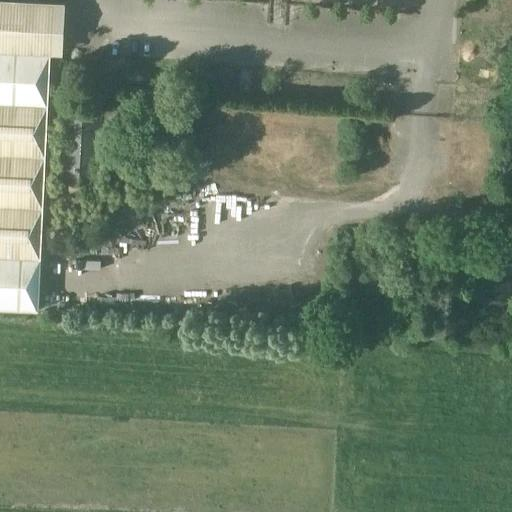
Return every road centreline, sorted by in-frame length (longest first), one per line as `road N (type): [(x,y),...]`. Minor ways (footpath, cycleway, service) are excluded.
road 1 (unknown): [(386,43),(407,74),(418,124),(418,148),(401,186),(362,210),(241,240),(120,246)]
road 2 (unknown): [(386,43),(234,43),(177,28),(147,0)]
